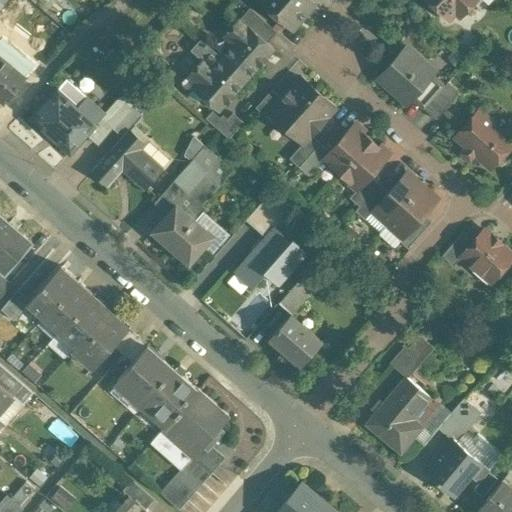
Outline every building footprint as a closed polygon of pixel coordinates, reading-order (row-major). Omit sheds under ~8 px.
[(8,0),(4,6),(0,11),(0,29),(3,27),(4,28),(26,0),(25,0),(8,0)] [(310,0),(258,0),(292,29),(314,4),(310,0)] [(429,0),(448,18),(455,12),(459,16),(474,0),(429,0)] [(276,31),(249,8),(239,19),(266,43),(267,42),(276,31)] [(239,19),(238,18),(223,35),(232,43),(220,56),(220,57),(246,80),(259,65),(260,66),(267,58),(266,57),(274,48),(267,42),(266,43),(239,19)] [(0,58),(25,79),(34,68),(0,39),(0,58)] [(220,56),(200,39),(191,50),(202,59),(188,75),(197,83),(193,88),(194,89),(190,93),(198,101),(202,97),(219,111),(226,102),(227,103),(234,95),(233,94),(246,80),(220,57),(220,56)] [(413,52),(400,53),(399,53),(377,78),(406,103),(411,97),(432,74),(435,71),(414,52),(413,52)] [(25,79),(0,58),(0,100),(5,104),(25,79)] [(432,74),(411,97),(423,108),(444,85),(444,84),(432,74)] [(285,127),(317,91),(299,75),(280,97),(267,111),(268,112),(285,127)] [(444,85),(423,108),(435,118),(459,91),(447,81),(444,84),(444,85)] [(97,123),(57,89),(34,115),(61,138),(57,141),(71,153),(97,123)] [(271,89),(255,107),(265,116),(268,112),(267,111),(280,97),(271,89)] [(317,91),(285,127),(303,143),(304,143),(311,135),(335,107),(317,91)] [(123,100),(104,121),(113,129),(131,108),(123,100)] [(131,108),(113,129),(123,137),(130,129),(132,130),(143,118),(131,108)] [(511,138),(479,109),(455,137),(490,167),(494,162),(496,164),(501,165),(506,160),(504,154),(502,153),(511,142),(511,138)] [(232,112),(227,118),(222,114),(220,118),(212,111),(205,118),(228,138),(243,121),(232,112)] [(329,151),(322,158),(323,159),(340,173),(371,139),(353,123),(329,151)] [(132,130),(130,129),(123,137),(92,172),(107,185),(123,167),(146,188),(163,169),(141,149),(146,143),(132,130)] [(303,143),(289,158),(299,167),(320,143),(311,135),(304,143),(303,143)] [(205,145),(195,137),(186,154),(192,159),(193,159),(205,145)] [(371,139),(340,173),(357,189),(358,189),(370,175),(388,155),(371,139)] [(320,143),(299,167),(308,175),(323,159),(322,158),(329,151),(320,143)] [(232,170),(205,145),(193,159),(207,172),(220,184),(232,170)] [(192,159),(173,180),(187,192),(188,194),(189,193),(207,172),(193,159),(192,159)] [(207,172),(189,193),(202,205),(220,184),(207,172)] [(370,175),(358,189),(357,189),(349,197),(359,206),(379,183),(370,175)] [(388,191),(372,209),(373,210),(388,223),(422,184),(413,176),(409,181),(402,175),(388,191)] [(173,180),(154,202),(162,220),(176,204),(187,192),(173,180)] [(379,183),(359,206),(355,210),(365,219),(373,210),(372,209),(388,191),(379,183)] [(388,223),(379,233),(394,246),(399,240),(402,236),(403,237),(424,214),(434,203),(427,196),(431,192),(422,184),(388,223)] [(202,205),(189,193),(188,194),(187,192),(176,204),(195,221),(206,208),(202,205)] [(264,236),(274,226),(289,210),(269,193),(246,220),(264,236)] [(195,221),(176,204),(162,220),(152,231),(189,263),(203,246),(200,243),(209,233),(195,221)] [(31,241),(0,214),(0,269),(4,273),(31,241)] [(424,214),(403,237),(402,236),(399,240),(407,248),(431,221),(424,214)] [(233,271),(252,287),(265,274),(279,285),(308,252),(293,238),(291,241),(274,226),(264,236),(233,271)] [(491,235),(483,228),(473,240),(461,254),(462,255),(492,280),(511,256),(511,253),(500,243),(502,241),(492,233),(491,235)] [(473,240),(462,231),(441,255),(453,265),(462,255),(461,254),(473,240)] [(76,280),(60,265),(30,300),(27,303),(28,304),(43,318),(76,280)] [(475,268),(469,275),(484,287),(489,280),(475,268)] [(0,274),(0,297),(12,285),(0,274)] [(92,294),(76,280),(43,318),(59,332),(92,294)] [(298,281),(279,303),(291,314),(310,292),(298,281)] [(30,300),(19,291),(2,310),(14,320),(28,304),(27,303),(30,300)] [(92,294),(59,332),(75,346),(108,308),(92,294)] [(116,315),(108,308),(75,346),(96,365),(114,346),(128,329),(114,318),(116,315)] [(305,334),(287,318),(270,338),(301,366),(323,341),(309,329),(305,334)] [(128,329),(114,346),(122,353),(138,334),(130,327),(128,329)] [(417,332),(389,362),(406,378),(408,376),(408,377),(434,347),(417,332)] [(138,334),(122,353),(132,363),(147,346),(148,347),(150,345),(138,334)] [(132,363),(117,380),(143,404),(174,369),(148,347),(147,346),(132,363)] [(24,384),(0,362),(0,383),(14,396),(24,384)] [(174,369),(143,404),(166,424),(196,389),(174,369)] [(406,378),(368,423),(402,452),(415,436),(406,428),(432,397),(408,377),(408,376),(406,378)] [(0,383),(0,411),(14,396),(0,383)] [(166,424),(160,431),(190,458),(227,416),(196,389),(166,424)] [(463,398),(438,428),(452,439),(456,442),(465,429),(480,417),(470,409),(472,406),(463,398)] [(478,462),(468,473),(479,482),(488,471),(499,458),(465,429),(456,442),(480,462),(479,463),(478,462)] [(452,439),(425,471),(452,495),(453,494),(452,493),(468,473),(478,462),(479,463),(480,462),(456,442),(452,439)] [(479,482),(473,489),(482,497),(498,479),(488,471),(479,482)] [(155,499),(132,480),(123,490),(135,501),(136,500),(147,509),(155,499)] [(508,511),(511,508),(511,488),(501,480),(477,509),(480,511),(508,511)] [(324,511),(330,506),(300,481),(275,511),(324,511)] [(7,495),(0,502),(0,511),(19,511),(23,508),(7,495)] [(150,511),(147,509),(136,500),(135,501),(125,511),(150,511)]
